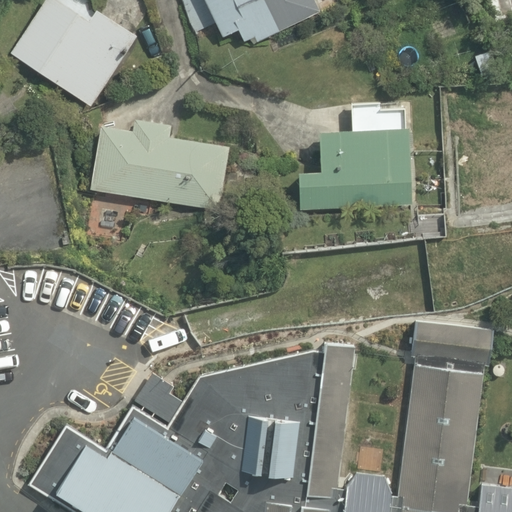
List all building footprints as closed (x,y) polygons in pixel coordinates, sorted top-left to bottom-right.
[(141,39),(86,0),(47,0),(13,49),(93,106),(141,39)] [(210,0),(226,35),(241,29),(247,43),(258,38),(260,42),(321,15),(314,0),(210,0)] [(330,171),(299,173),(301,210),(422,204),(417,105),(355,108),(356,132),(328,134),(330,171)] [(135,129),(106,125),(103,148),(97,190),(223,208),(232,143),(179,135),(180,126),(136,120),(135,129)] [(482,511),(498,344),(432,338),(416,511),(482,511)] [(353,511),(363,396),(369,345),(219,382),(193,432),(150,419),(133,451),(99,430),(60,490),(96,511),(353,511)]
